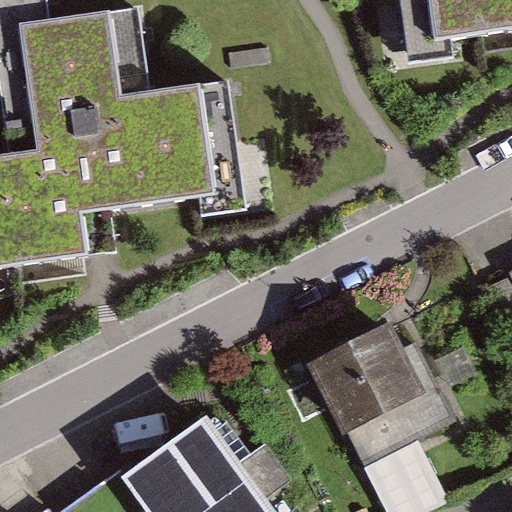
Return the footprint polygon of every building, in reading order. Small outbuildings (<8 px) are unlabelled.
[(511,14),(511,0),(391,0),(404,96),(493,84),(485,18),(511,14)] [(99,221),(238,203),(224,101),(116,115),(103,9),(0,22),(0,36),(17,166),(0,168),(0,301),(55,295),(47,228),(99,221)] [(378,326),(310,361),(363,461),(448,417),(403,331),(385,341),(378,326)] [(270,511),(203,418),(117,479),(140,511),(270,511)] [(268,438),(247,451),(275,495),(296,482),(268,438)]
